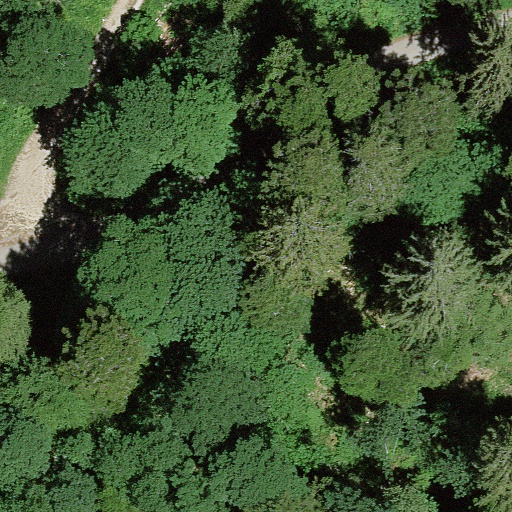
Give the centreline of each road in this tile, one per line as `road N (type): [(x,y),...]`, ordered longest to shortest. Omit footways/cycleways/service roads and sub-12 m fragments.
road 1 (unclassified): [(0,269),(97,238),(191,186),(345,79),(414,46),(511,23)]
road 2 (track): [(29,264),(30,199),(52,136),(135,0)]
